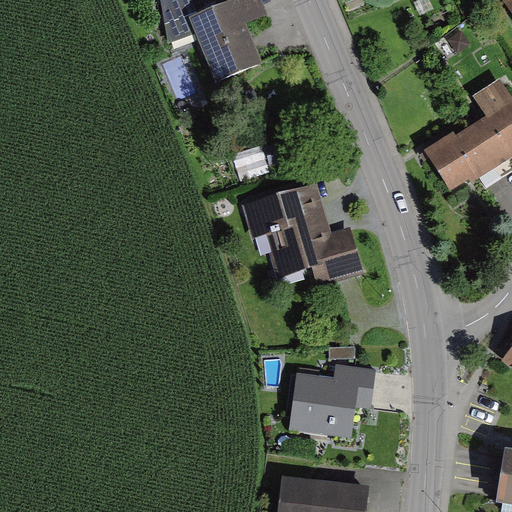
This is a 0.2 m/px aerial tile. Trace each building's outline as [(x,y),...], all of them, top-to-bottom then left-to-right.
[(190,0),(161,0),(168,40),(196,36),(190,0)] [(260,1),(206,20),(230,87),(284,68),(260,1)] [(486,117),(457,135),(455,132),(424,151),(450,193),(470,180),(472,183),(511,158),(511,98),(501,80),(474,97),(486,117)] [(332,189),(271,204),(291,287),(325,279),(328,293),(377,281),(366,233),(344,239),(332,189)] [(389,379),(317,372),(310,435),(372,442),(375,408),(386,409),(389,379)] [(511,457),(508,457),(500,510),(511,511),(511,457)] [(389,511),(391,494),(306,485),(303,511),(389,511)]
